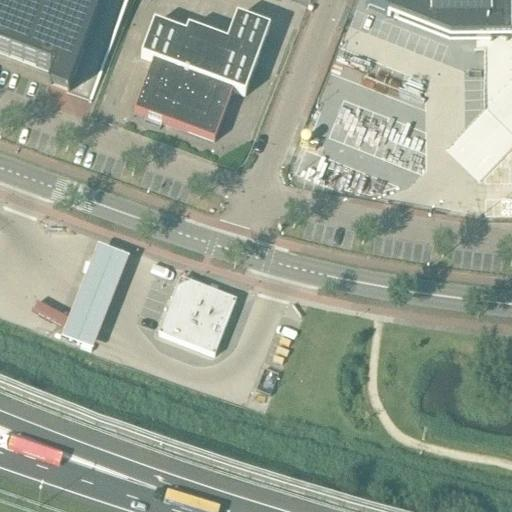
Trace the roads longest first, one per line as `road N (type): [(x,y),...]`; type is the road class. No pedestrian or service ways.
road 1 (tertiary): [(234,252),(429,297),(511,306)]
road 2 (unclassified): [(0,104),(253,199)]
road 3 (unclassified): [(253,199),(392,227),(511,239)]
road 4 (tertiary): [(0,169),(234,252)]
road 5 (unclassified): [(253,199),(337,0)]
road 6 (motorway): [(176,510),(0,423)]
road 7 (motorway): [(176,510),(0,451)]
